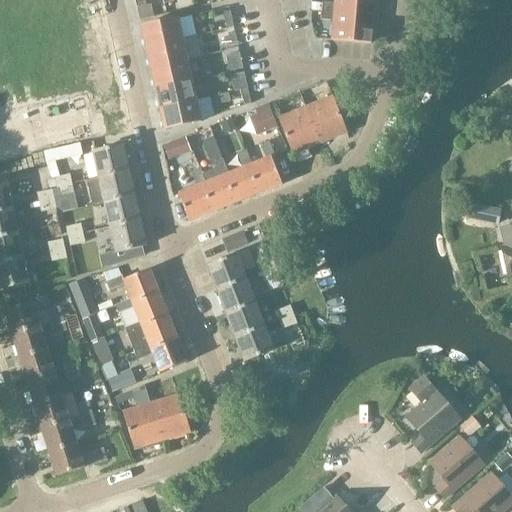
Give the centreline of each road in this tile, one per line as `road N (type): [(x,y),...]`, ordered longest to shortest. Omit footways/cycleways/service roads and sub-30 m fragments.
road 1 (residential): [(31,511),(190,461),(213,436),(215,376),(166,245)]
road 2 (residential): [(166,245),(331,181),(356,160),(369,136),(398,0)]
road 3 (residential): [(166,245),(113,0)]
road 4 (unknown): [(264,0),(290,66),(385,73)]
